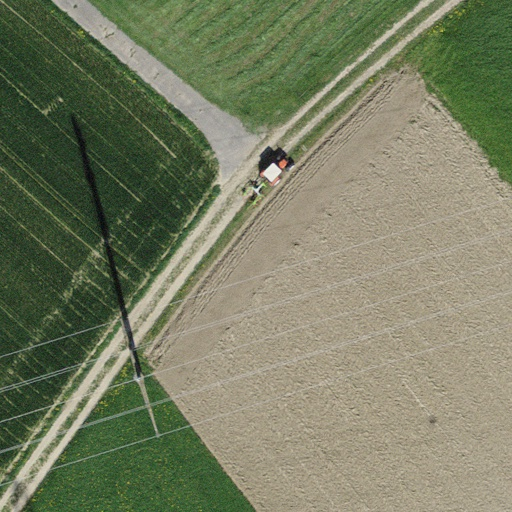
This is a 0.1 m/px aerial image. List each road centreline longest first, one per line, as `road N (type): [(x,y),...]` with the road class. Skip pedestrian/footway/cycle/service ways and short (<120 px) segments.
road 1 (track): [(0,510),(250,160),(429,0)]
road 2 (track): [(62,0),(250,160)]
